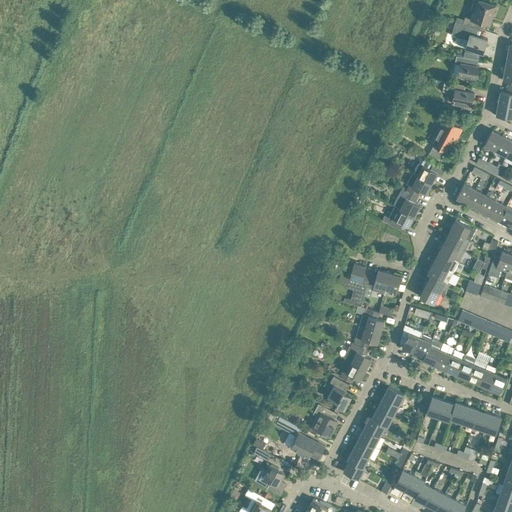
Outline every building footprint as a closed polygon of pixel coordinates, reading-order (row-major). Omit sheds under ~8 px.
[(460,18),(459,22),(483,29),(485,23),(490,24),(496,4),(482,0),(473,0),(471,7),(473,12),(472,12),(470,18),(465,16),(464,19),(460,18)] [(481,36),(483,29),(459,22),(455,36),(468,39),(465,47),(484,52),(488,38),(481,36)] [(455,63),(453,75),(458,76),(477,79),(479,65),(477,65),(478,59),(457,55),(455,63)] [(511,86),(511,68),(506,67),(503,79),(509,80),(507,86),(511,86)] [(466,85),(449,81),(444,81),(443,91),(454,93),(453,102),(471,106),(474,92),(465,91),(466,85)] [(511,104),(511,86),(507,86),(506,91),(501,90),(499,102),(511,104)] [(511,117),(511,104),(499,102),(497,115),(511,117)] [(434,144),(429,153),(441,160),(446,150),(452,140),(454,142),(458,136),(455,134),(459,127),(446,120),(442,127),(439,126),(434,136),(437,138),(434,144)] [(495,150),(503,135),(492,130),(485,144),(495,150)] [(506,155),(511,143),(511,140),(503,135),(495,150),(506,155)] [(486,168),(489,162),(479,157),(476,163),(486,168)] [(420,162),(414,173),(432,183),(438,172),(442,174),(445,169),(433,163),(430,168),(420,162)] [(482,176),(484,171),(474,165),(472,171),(482,176)] [(426,194),(432,183),(414,173),(413,172),(407,183),(409,185),(406,190),(418,196),(421,191),(426,194)] [(467,203),(475,189),(464,183),(456,197),(467,203)] [(418,196),(406,190),(402,188),(393,204),(395,205),(415,216),(420,205),(415,202),(418,196)] [(478,209),(486,194),(475,189),(467,203),(478,209)] [(488,192),(486,195),(486,194),(478,209),(489,214),(496,200),(495,199),(497,197),(495,193),(492,192),(488,192)] [(499,220),(507,205),(496,200),(489,214),(499,220)] [(415,216),(395,205),(389,217),(391,218),(389,223),(400,229),(403,224),(409,227),(415,216)] [(510,225),(511,221),(511,208),(507,205),(499,220),(510,225)] [(456,219),(450,229),(465,237),(470,239),(475,229),(456,219)] [(470,240),(465,237),(450,229),(445,240),(459,248),(464,250),(470,240)] [(494,252),(497,243),(498,241),(492,239),(491,243),(485,241),(483,247),(488,249),(488,250),(494,252)] [(464,250),(459,248),(445,240),(439,251),(459,261),(464,250)] [(507,271),(511,255),(511,253),(502,250),(496,267),(507,271)] [(453,272),(459,261),(439,251),(433,261),(453,272)] [(448,282),(453,272),(433,261),(427,273),(431,274),(442,280),(443,279),(448,282)] [(367,286),(371,273),(365,271),(366,265),(354,262),(352,269),(344,267),(342,276),(341,280),(343,284),(347,286),(356,288),(353,298),(363,301),(367,286)] [(386,288),(390,272),(378,269),(377,275),(371,273),(367,286),(373,288),(373,289),(384,292),(385,288),(386,288)] [(402,276),(390,272),(386,288),(398,292),(402,276)] [(450,283),(448,282),(443,279),(442,280),(431,274),(426,284),(440,292),(444,294),(450,283)] [(472,292),(475,281),(470,279),(466,290),(472,292)] [(478,294),(481,283),(475,281),(472,292),(478,294)] [(434,303),(440,292),(426,284),(420,295),(434,303)] [(487,297),(490,286),(484,284),(481,295),(487,297)] [(492,299),(496,288),(490,286),(487,297),(492,299)] [(498,301),(502,290),(496,288),(492,299),(498,301)] [(504,303),(508,292),(502,290),(498,301),(504,303)] [(381,305),(379,311),(380,311),(392,315),(393,309),(381,305)] [(378,318),(380,311),(379,311),(365,307),(359,325),(381,331),(384,319),(378,318)] [(425,316),(427,310),(416,307),(414,313),(425,316)] [(464,322),(468,311),(463,309),(458,319),(464,322)] [(470,324),(474,314),(468,311),(464,322),(470,324)] [(475,327),(480,316),(474,314),(470,324),(475,327)] [(481,329),(485,319),(480,316),(475,327),(481,329)] [(486,331),(491,321),(485,319),(481,329),(486,331)] [(492,334),(497,324),(491,321),(486,331),(492,334)] [(414,352),(421,333),(422,331),(405,324),(400,341),(404,343),(402,347),(414,352)] [(498,336),(502,326),(497,324),(492,334),(498,336)] [(377,343),(381,331),(359,325),(354,342),(369,348),(371,341),(377,343)] [(504,339),(508,328),(502,326),(498,336),(504,339)] [(430,344),(430,345),(433,338),(421,333),(414,352),(412,355),(423,359),(424,356),(425,356),(430,344)] [(366,355),(369,348),(354,342),(352,341),(344,357),(351,361),(366,369),(372,358),(366,355)] [(434,364),(443,343),(437,341),(435,347),(430,345),(430,344),(425,356),(424,356),(423,359),(434,364)] [(445,369),(452,354),(446,352),(448,346),(443,343),(434,364),(445,369)] [(454,348),(452,354),(445,369),(456,374),(463,359),(465,353),(454,348)] [(467,378),(474,363),(476,358),(465,353),(463,359),(456,374),(467,378)] [(478,383),(485,368),(488,361),(477,357),(476,358),(474,363),(467,378),(478,383)] [(360,380),(366,369),(351,361),(346,372),(343,371),(340,376),(352,382),(355,377),(360,380)] [(490,388),(496,373),(485,368),(478,383),(490,388)] [(507,378),(496,373),(490,388),(501,393),(507,378)] [(333,387),(327,397),(338,402),(336,405),(344,410),(351,396),(345,393),(350,384),(333,375),(329,384),(333,387)] [(389,385),(384,396),(399,404),(405,393),(389,385)] [(393,415),(399,404),(384,396),(378,407),(393,415)] [(438,416),(444,400),(432,396),(427,412),(438,416)] [(455,404),(455,403),(455,404),(444,400),(438,416),(450,420),(451,418),(450,418),(455,404)] [(462,422),(467,405),(455,401),(455,403),(455,404),(450,418),(451,418),(462,422)] [(422,415),(426,404),(420,402),(416,413),(422,415)] [(319,403),(313,413),(319,416),(314,427),(305,422),(303,427),(315,434),(318,429),(330,435),(338,420),(335,419),(338,413),(319,403)] [(473,426),(479,409),(467,405),(462,422),(473,426)] [(387,426),(393,415),(378,407),(373,417),(372,417),(386,424),(385,425),(387,426)] [(484,430),(490,413),(479,409),(473,426),(484,430)] [(496,433),(502,417),(490,413),(484,430),(496,433)] [(372,417),(370,416),(365,427),(380,435),(385,425),(386,424),(372,417)] [(276,424),(290,432),(293,426),(279,419),(276,424)] [(374,446),(380,435),(365,427),(359,437),(374,446)] [(299,431),(291,446),(299,451),(299,453),(304,456),(305,454),(309,456),(310,454),(318,459),(325,445),(299,431)] [(369,456),(374,446),(359,437),(353,448),(369,456)] [(268,460),(271,454),(257,446),(254,452),(268,460)] [(369,456),(353,448),(347,459),(349,460),(350,460),(363,467),(369,456)] [(365,467),(363,467),(350,460),(349,460),(344,471),(359,479),(365,467)] [(262,467),(255,479),(267,486),(280,493),(286,483),(280,480),(284,473),(270,465),(268,470),(262,467)] [(406,490),(414,475),(403,469),(395,484),(406,490)] [(423,482),(424,482),(425,480),(414,475),(406,490),(416,495),(423,482)] [(387,493),(392,482),(387,479),(381,490),(387,493)] [(434,488),(424,482),(423,482),(416,495),(415,497),(426,503),(434,488)] [(511,498),(511,485),(504,483),(500,494),(511,498)] [(436,509),(444,493),(434,488),(426,503),(436,509)] [(243,506),(239,511),(269,511),(272,508),(275,502),(269,499),(256,492),(256,491),(246,508),(243,506)] [(443,511),(448,511),(455,499),(444,493),(436,509),(443,511)] [(511,511),(511,498),(500,494),(496,505),(510,511),(511,511)] [(313,498),(308,508),(315,511),(330,511),(332,509),(329,507),(328,506),(330,503),(320,499),(319,501),(313,498)] [(462,511),(466,504),(455,499),(448,511),(462,511)]
